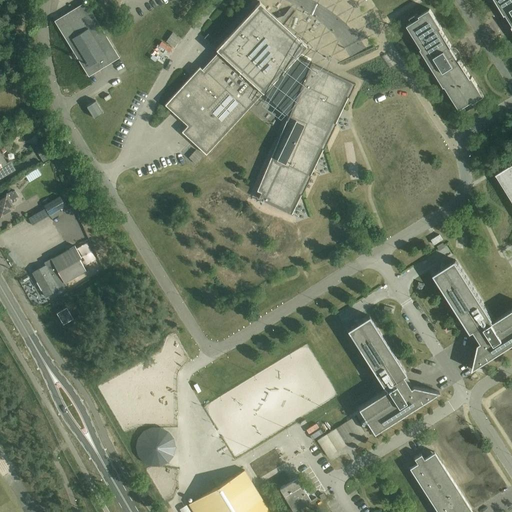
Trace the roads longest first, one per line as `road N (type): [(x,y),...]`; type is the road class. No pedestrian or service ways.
road 1 (primary): [(131,511),(0,285)]
road 2 (unknown): [(340,312),(444,249)]
